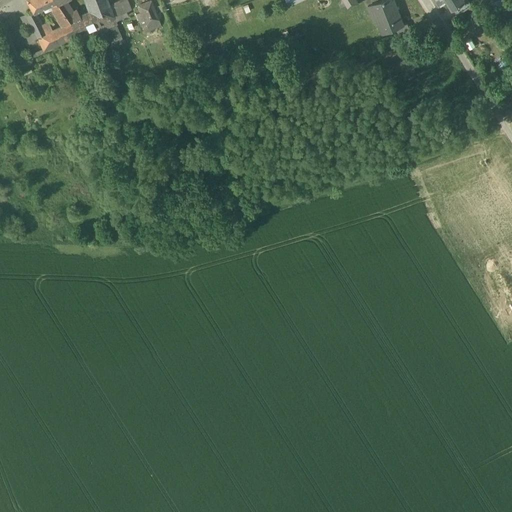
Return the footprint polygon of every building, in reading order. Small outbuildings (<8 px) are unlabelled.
[(27,0),(32,9),(33,9),(50,0),(27,0)] [(56,1),(55,0),(52,0),(53,1),(51,2),(53,6),(52,7),(57,16),(59,15),(64,13),(56,1)] [(75,9),(73,11),(69,6),(69,5),(68,6),(65,1),(64,0),(63,1),(61,0),(57,0),(56,1),(64,13),(70,20),(79,15),(76,10),(75,9)] [(107,0),(87,0),(89,3),(92,10),(79,15),(70,20),(76,34),(114,17),(109,3),(107,0)] [(126,0),(115,0),(109,3),(114,17),(120,18),(131,13),(126,0)] [(160,24),(151,0),(150,0),(139,4),(146,25),(143,27),(144,30),(160,24)] [(394,0),(380,0),(372,3),(384,31),(395,26),(403,23),(394,0)] [(463,0),(453,7),(457,14),(472,4),(469,0),(463,0)] [(41,23),(33,9),(32,9),(26,13),(37,35),(38,36),(45,32),(41,23)] [(37,35),(26,13),(21,16),(32,38),(37,35)] [(70,20),(64,13),(59,15),(63,23),(70,20)] [(48,20),(41,23),(45,32),(52,28),(48,20)] [(52,28),(50,29),(56,43),(76,34),(70,20),(63,23),(52,28)] [(403,23),(395,26),(398,32),(409,28),(407,21),(403,23)] [(110,39),(120,34),(116,24),(105,29),(110,39)] [(0,27),(0,43),(10,68),(21,63),(5,25),(0,27)] [(409,28),(398,32),(401,39),(412,34),(409,28)] [(50,29),(45,32),(38,36),(37,35),(41,44),(43,49),(56,43),(50,29)] [(33,57),(44,52),(43,49),(41,44),(30,48),(33,57)]
